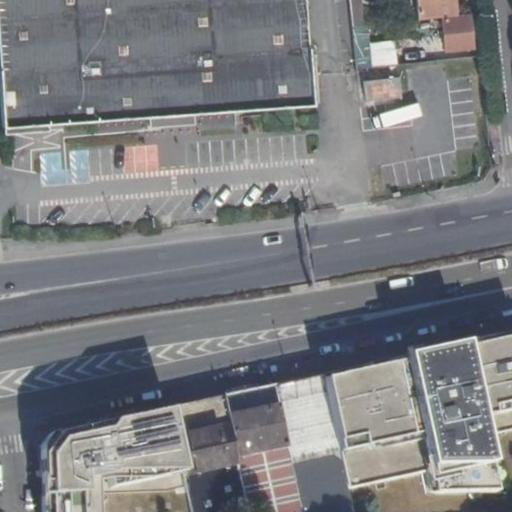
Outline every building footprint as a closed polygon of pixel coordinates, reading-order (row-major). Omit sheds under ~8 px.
[(0,0),(0,74),(5,133),(118,124),(250,114),(314,109),(307,18),(305,0),(0,0)] [(454,11),(452,0),(416,0),(418,15),(454,11)] [(418,15),(419,20),(441,18),(455,17),(454,11),(418,15)] [(471,48),(468,15),(455,17),(441,18),(445,51),(471,48)] [(395,66),(393,41),(366,42),(365,24),(352,24),(355,68),(395,66)] [(401,98),(399,78),(365,82),(367,102),(401,98)] [(499,496),(486,440),(511,433),(511,337),(446,352),(445,350),(444,350),(478,495),(499,496)] [(478,495),(444,350),(426,354),(426,356),(372,368),(378,395),(397,481),(432,473),(436,494),(478,495)] [(349,491),(397,481),(378,395),(372,368),(361,370),(361,368),(343,373),(344,379),(325,383),(328,398),(349,491)] [(343,373),(323,377),(325,383),(344,379),(343,373)] [(353,511),(349,491),(328,398),(325,383),(323,377),(274,388),(301,511),(353,511)] [(247,511),(301,511),(274,388),(223,399),(229,428),(237,465),(247,511)] [(175,442),(229,428),(223,399),(168,411),(175,442)] [(175,442),(168,411),(48,438),(40,450),(41,480),(55,480),(79,479),(104,474),(104,471),(111,469),(113,480),(183,475),(175,442)] [(183,477),(237,465),(229,428),(175,442),(183,475),(183,477)] [(55,480),(41,480),(41,496),(55,496),(55,480)] [(55,496),(41,496),(42,511),(94,511),(94,494),(55,496)]
